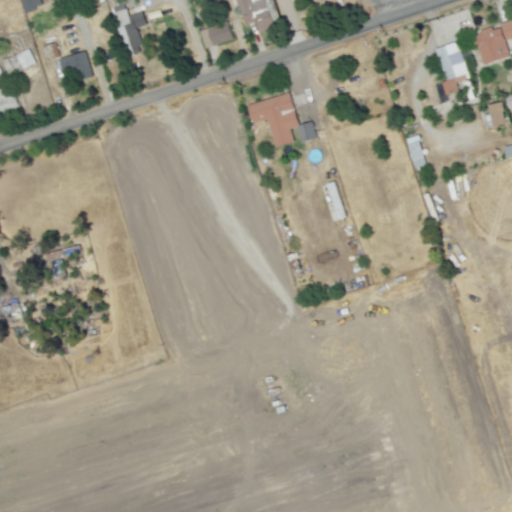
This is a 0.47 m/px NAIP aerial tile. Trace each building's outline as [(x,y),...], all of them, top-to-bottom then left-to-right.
[(31,14),(26,0),(45,0),(48,8),(31,14)] [(115,10),(111,0),(132,0),(133,3),(115,10)] [(269,0),(278,26),(260,33),(256,24),(246,26),(237,0),(269,0)] [(116,14),(131,9),(134,15),(147,11),(152,26),(141,29),(146,46),(142,47),(145,53),(130,57),(116,14)] [(509,57),(504,40),(511,37),(511,19),(498,23),(498,26),(473,33),(482,64),(509,57)] [(215,49),(208,28),(231,20),(238,40),(215,49)] [(435,48),(444,79),(440,80),(445,95),(457,91),(454,82),(468,78),(457,42),(435,48)] [(49,62),(44,48),(57,43),(61,55),(49,62)] [(348,57),(376,48),(380,61),(372,64),(379,81),(352,90),(349,81),(355,78),(348,57)] [(3,58),(9,73),(34,64),(29,50),(3,58)] [(63,61),(90,52),(100,83),(85,88),(80,72),(68,76),(63,61)] [(433,83),(439,103),(446,101),(440,81),(433,83)] [(0,132),(0,91),(13,85),(26,121),(0,132)] [(256,124),(250,105),(294,91),(303,126),(292,129),(296,143),(279,149),(270,119),(256,124)] [(491,126),(505,124),(501,102),(487,104),(491,126)] [(302,129),(316,124),(321,143),(308,147),(302,129)] [(50,263),(47,253),(83,246),(85,255),(50,263)] [(58,280),(54,265),(67,261),(70,278),(58,280)]
